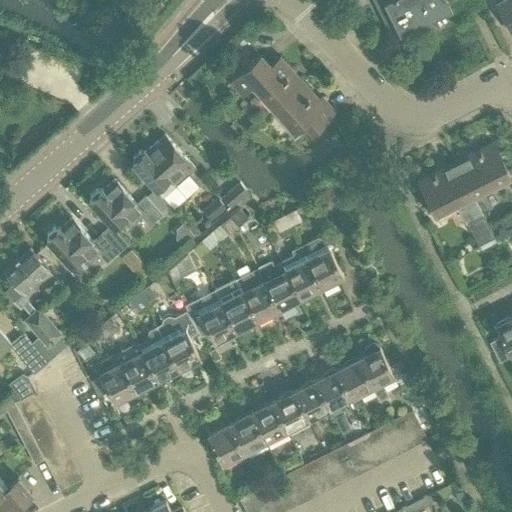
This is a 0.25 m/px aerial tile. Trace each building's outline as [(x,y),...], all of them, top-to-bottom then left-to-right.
[(447,0),(388,0),(375,6),(385,26),(393,22),(400,35),(452,10),(447,0)] [(511,0),(482,0),(496,28),(506,23),(511,34),(511,33),(511,0)] [(280,58),(271,66),(260,55),(229,83),(240,96),(252,85),(273,108),(302,82),(280,58)] [(322,97),(318,100),(302,82),(273,108),(293,131),(303,122),(312,132),(334,111),(322,97)] [(173,142),(165,149),(157,140),(146,151),(139,150),(133,156),(132,162),(155,187),(162,196),(194,166),(173,142)] [(473,196),(510,178),(492,144),(456,162),(473,196)] [(494,238),(473,196),(456,162),(418,181),(435,216),(455,206),(463,221),(464,221),(466,224),(467,223),(479,246),(494,238)] [(162,196),(155,187),(137,203),(115,178),(103,189),(95,189),(89,194),(89,200),(112,226),(125,214),(132,222),(140,216),(149,225),(162,214),(161,213),(170,205),(162,196)] [(230,208),(249,192),(239,181),(221,197),(230,208)] [(214,219),(226,208),(219,201),(207,211),(214,219)] [(239,226),(248,218),(240,209),(231,217),(239,226)] [(290,226),(300,221),(295,210),(285,215),(290,226)] [(504,231),(511,227),(511,213),(498,220),(504,231)] [(279,231),(290,226),(285,215),(274,220),(279,231)] [(102,232),(92,240),(71,217),(59,227),(52,228),(47,232),(47,239),(69,265),(82,253),(89,261),(97,253),(105,262),(118,250),(102,232)] [(229,234),(239,226),(231,217),(222,225),(229,234)] [(344,277),(329,248),(336,244),(332,237),(317,237),(300,245),(322,288),(344,277)] [(201,257),(210,250),(202,241),(193,248),(201,257)] [(301,299),(322,288),(300,245),(291,250),(293,255),(282,261),(301,299)] [(27,301),(30,299),(54,277),(47,269),(48,268),(30,247),(4,270),(15,283),(5,291),(20,308),(22,306),(30,315),(25,320),(39,336),(30,343),(46,363),(67,346),(58,335),(60,333),(38,308),(35,310),(27,301)] [(193,248),(188,253),(196,268),(201,266),(199,260),(201,257),(193,248)] [(301,299),(282,261),(273,265),(271,260),(258,267),(279,310),(301,299)] [(258,321),(279,310),(258,267),(237,278),(258,321)] [(236,332),(258,321),(237,278),(214,289),(236,332)] [(147,303),(156,296),(148,286),(139,294),(147,303)] [(216,343),(236,332),(214,289),(185,304),(202,337),(210,332),(216,343)] [(138,311),(147,303),(139,294),(130,302),(138,311)] [(189,337),(198,332),(187,310),(174,317),(170,315),(165,316),(162,319),(161,323),(156,326),(178,370),(200,358),(189,337)] [(499,334),(488,339),(498,359),(511,351),(511,313),(493,323),(499,334)] [(109,335),(118,327),(111,318),(101,326),(109,335)] [(100,343),(109,335),(101,326),(92,334),(100,343)] [(157,381),(178,370),(156,326),(148,331),(146,338),(138,342),(157,381)] [(0,348),(9,341),(0,331),(0,348)] [(46,363),(30,343),(23,335),(9,347),(32,374),(46,363)] [(135,392),(157,381),(138,342),(116,353),(135,392)] [(364,356),(358,359),(373,389),(379,401),(389,397),(382,384),(394,378),(379,348),(378,349),(377,346),(373,345),(364,350),(363,353),(364,356)] [(114,403),(135,392),(116,353),(94,365),(114,403)] [(358,359),(336,370),(351,400),(373,389),(358,359)] [(336,370),(314,381),(329,411),(332,416),(341,411),(339,406),(351,400),(336,370)] [(15,402),(36,391),(28,377),(9,392),(10,393),(15,402)] [(300,388),(293,392),(308,422),(329,411),(314,381),(313,381),(312,379),(309,378),(300,382),(299,386),(300,388)] [(20,413),(41,402),(36,391),(15,402),(15,404),(18,409),(20,413)] [(293,392),(272,402),(287,432),(308,422),(293,392)] [(7,408),(15,404),(15,402),(10,393),(0,401),(0,406),(4,411),(7,408)] [(26,424),(47,413),(41,402),(20,413),(21,414),(23,420),(26,424)] [(272,402),(251,413),(266,443),(287,432),(272,402)] [(18,409),(15,404),(7,408),(10,413),(18,409)] [(21,414),(20,413),(18,409),(10,413),(12,419),(21,414)] [(31,435),(52,424),(47,413),(26,424),(26,425),(29,431),(31,435)] [(251,413),(228,424),(244,454),(266,443),(251,413)] [(404,425),(415,420),(411,413),(391,423),(394,430),(405,452),(415,447),(404,425)] [(23,420),(21,414),(12,419),(15,424),(23,420)] [(26,425),(26,424),(23,420),(15,424),(18,430),(26,425)] [(425,442),(415,420),(404,425),(415,447),(425,442)] [(382,436),(394,430),(391,423),(370,434),(369,434),(372,441),(383,463),(393,458),(382,436)] [(37,446),(58,435),(52,424),(31,435),(32,436),(35,442),(37,446)] [(228,424),(206,436),(221,465),(244,454),(228,424)] [(29,431),(26,425),(18,430),(21,435),(29,431)] [(405,452),(394,430),(382,436),(393,458),(405,452)] [(32,436),(31,435),(29,431),(21,435),(23,440),(32,436)] [(361,447),(372,441),(369,434),(347,445),(350,452),(361,447)] [(42,457),(64,446),(58,435),(37,446),(37,447),(40,453),(42,457)] [(35,442),(32,436),(23,440),(26,446),(35,442)] [(383,463),(372,441),(361,447),(372,468),(383,463)] [(37,447),(37,446),(35,442),(26,446),(29,451),(37,447)] [(340,458),(350,452),(347,445),(326,456),(329,463),(340,458)] [(48,467),(69,456),(64,446),(42,457),(43,458),(48,467)] [(40,453),(37,447),(29,451),(32,457),(40,453)] [(372,468),(361,447),(350,452),(361,474),(372,468)] [(361,474),(350,452),(340,458),(351,479),(361,474)] [(43,458),(42,457),(40,453),(32,457),(35,462),(43,458)] [(53,478),(75,467),(69,456),(48,467),(53,478)] [(318,468),(329,463),(326,456),(305,466),(308,473),(318,468)] [(351,479),(340,458),(329,463),(340,484),(351,479)] [(340,484),(329,463),(318,468),(329,489),(340,484)] [(297,479),(308,473),(305,466),(283,477),(287,484),(297,479)] [(75,467),(53,478),(59,489),(80,479),(75,467)] [(329,489),(318,468),(308,473),(319,495),(329,489)] [(319,495),(308,473),(297,479),(308,500),(319,495)] [(3,489),(0,484),(0,496),(4,502),(0,505),(0,511),(8,511),(31,493),(17,477),(3,489)] [(276,490),(287,484),(283,477),(261,488),(265,495),(276,490)] [(308,500),(297,479),(287,484),(298,505),(308,500)] [(298,505),(287,484),(276,490),(287,511),(298,505)] [(432,505),(454,494),(450,486),(428,498),(432,505)] [(254,501),(265,495),(261,488),(239,499),(243,506),(254,501)] [(284,511),(287,511),(276,490),(265,495),(273,511),(284,511)] [(273,511),(265,495),(254,501),(260,511),(273,511)] [(408,511),(417,511),(432,505),(428,498),(407,508),(408,511)] [(152,508),(144,511),(185,511),(182,506),(179,507),(170,511),(165,502),(164,502),(159,501),(153,504),(152,508)] [(260,511),(254,501),(243,506),(245,511),(260,511)]
